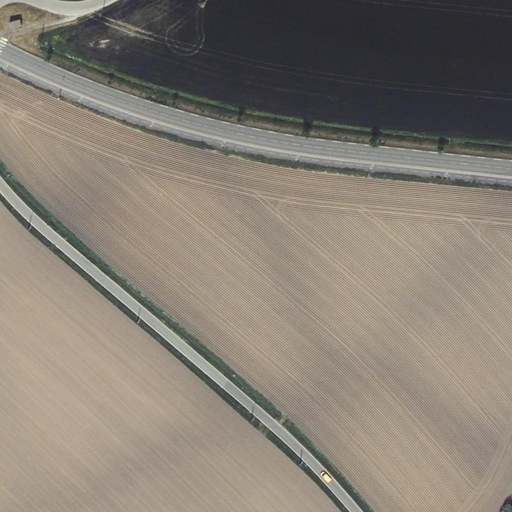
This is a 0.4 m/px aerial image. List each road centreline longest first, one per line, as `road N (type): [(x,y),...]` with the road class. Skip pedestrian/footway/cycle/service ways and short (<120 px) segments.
road 1 (unclassified): [(0,49),(110,97),(238,133),(511,169)]
road 2 (unclassified): [(357,511),(301,451),(0,183)]
